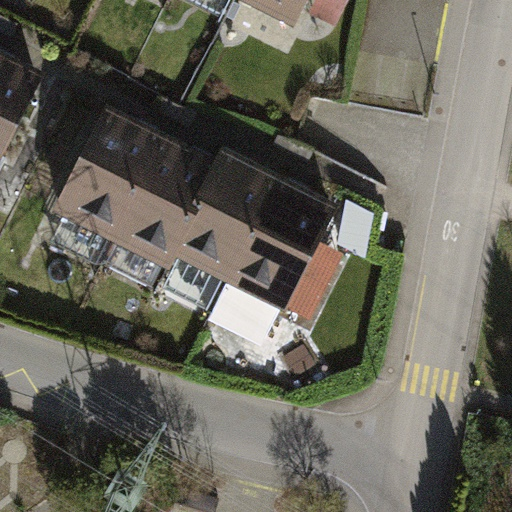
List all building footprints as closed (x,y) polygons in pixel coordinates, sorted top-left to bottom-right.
[(306,0),(243,0),(294,25),(306,0)] [(0,168),(46,77),(0,53),(0,168)] [(172,151),(118,123),(70,217),(124,244),(172,151)] [(226,178),(172,151),(124,244),(179,272),(189,252),(226,178)] [(290,185),(237,158),(226,178),(189,252),(242,279),(290,185)] [(344,212),(290,185),(242,279),(296,306),(344,212)]
